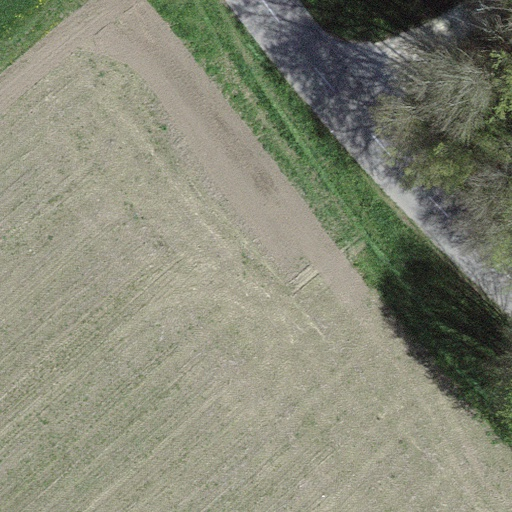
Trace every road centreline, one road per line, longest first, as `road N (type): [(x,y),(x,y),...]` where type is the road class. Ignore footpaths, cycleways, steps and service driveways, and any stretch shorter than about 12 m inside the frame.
road 1 (tertiary): [(264,0),(333,88),(511,280)]
road 2 (track): [(333,88),(495,0)]
